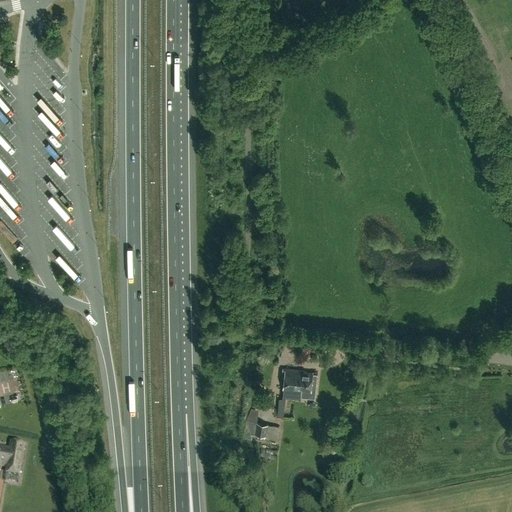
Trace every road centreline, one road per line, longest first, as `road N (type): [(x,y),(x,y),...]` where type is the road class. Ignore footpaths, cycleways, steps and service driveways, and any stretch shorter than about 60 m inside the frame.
road 1 (motorway): [(133,0),(142,511)]
road 2 (motorway): [(178,417),(175,0)]
road 3 (residential): [(511,362),(252,333)]
road 4 (motorway): [(97,314),(123,511)]
